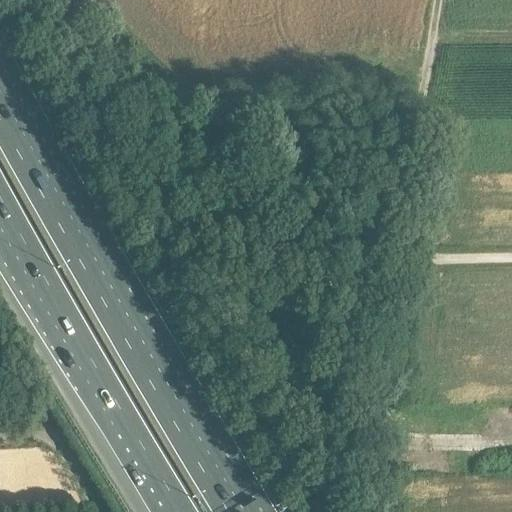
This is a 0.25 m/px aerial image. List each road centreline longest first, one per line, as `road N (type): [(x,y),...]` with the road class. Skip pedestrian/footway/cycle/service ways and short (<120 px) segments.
road 1 (unclassified): [(309,511),(133,205),(33,0)]
road 2 (motorway): [(236,511),(0,104)]
road 3 (motorway): [(0,210),(173,511)]
road 4 (track): [(372,258),(414,135),(438,0)]
road 5 (track): [(323,511),(350,318),(372,258)]
road 6 (track): [(372,258),(511,255)]
